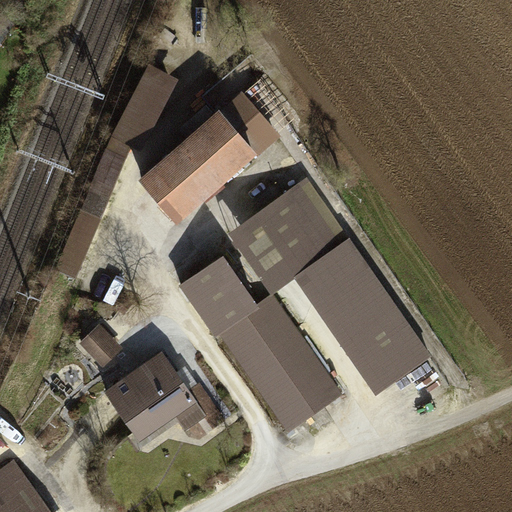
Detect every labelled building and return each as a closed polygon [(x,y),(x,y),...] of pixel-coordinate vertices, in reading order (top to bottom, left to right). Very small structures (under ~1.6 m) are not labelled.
[(0,18),(0,47),(5,49),(14,23),(0,18)] [(181,80),(151,65),(113,137),(61,272),(77,278),(133,148),(143,153),(181,80)] [(244,95),(144,181),(180,222),(280,136),(244,95)] [(230,235),(274,294),(275,296),(297,280),(350,242),(307,176),(230,235)] [(350,242),(297,280),(380,396),(433,358),(350,242)] [(344,396),(275,296),(274,294),(260,303),(227,254),(182,285),(218,337),(221,335),(289,433),(344,396)] [(101,324),(81,343),(103,367),(123,348),(101,324)] [(143,366),(107,392),(143,444),(179,419),(190,435),(202,439),(227,421),(208,394),(197,402),(162,352),(143,366)] [(0,511),(51,511),(16,459),(0,469),(0,511)]
